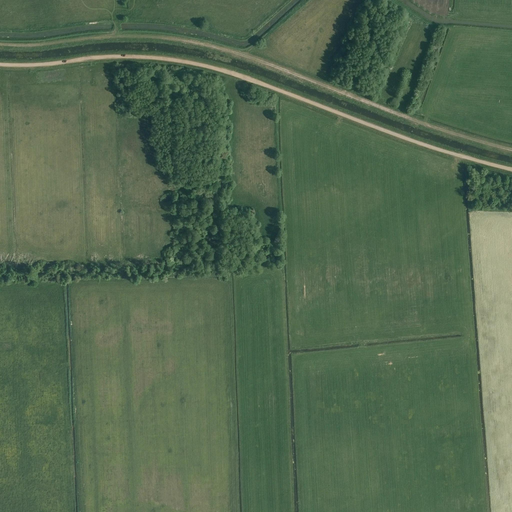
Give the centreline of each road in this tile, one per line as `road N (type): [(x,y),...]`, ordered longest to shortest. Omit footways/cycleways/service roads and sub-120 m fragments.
road 1 (track): [(0,64),(122,56),(199,63),(511,169)]
road 2 (track): [(115,36),(220,48),(511,149)]
